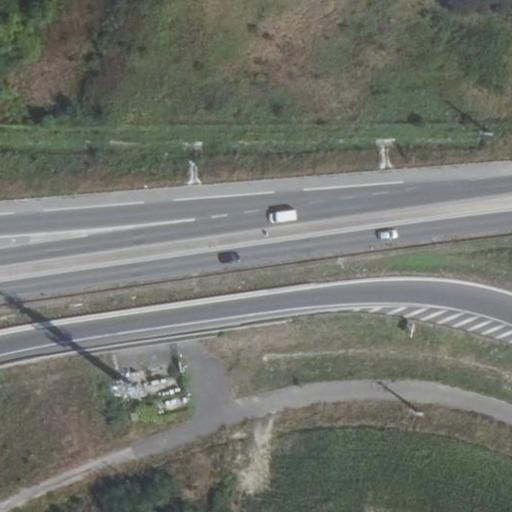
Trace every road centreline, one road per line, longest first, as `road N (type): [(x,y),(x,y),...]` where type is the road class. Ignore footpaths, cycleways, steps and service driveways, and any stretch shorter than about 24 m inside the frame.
road 1 (motorway): [(0,346),(240,305),(406,290),(511,310)]
road 2 (primary): [(0,291),(511,220)]
road 3 (primary): [(485,187),(0,257)]
road 4 (motorway): [(485,187),(0,223)]
road 5 (unknown): [(0,480),(205,405)]
road 6 (track): [(249,372),(205,405),(187,487),(190,511)]
